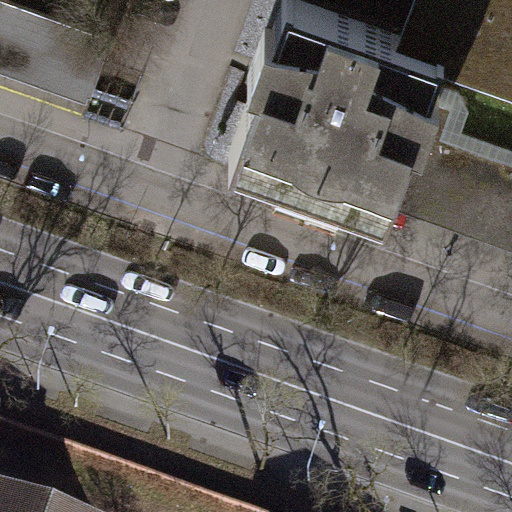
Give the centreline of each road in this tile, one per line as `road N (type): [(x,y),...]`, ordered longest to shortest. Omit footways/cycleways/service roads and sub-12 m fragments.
road 1 (unclassified): [(511,327),(0,146)]
road 2 (secondary): [(0,286),(511,467)]
road 3 (unknown): [(160,157),(233,0)]
